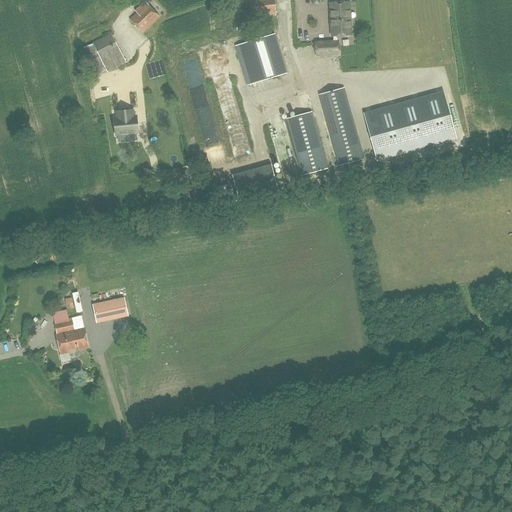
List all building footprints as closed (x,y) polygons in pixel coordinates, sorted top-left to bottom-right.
[(248,0),(251,17),(276,15),(274,0),(248,0)] [(142,33),(160,16),(145,1),(135,10),(137,13),(130,19),(142,33)] [(347,3),(347,2),(330,3),(332,36),(333,36),(333,42),(316,43),(316,55),(339,54),(338,42),(337,42),(337,36),(343,36),(343,37),(349,37),(349,35),(351,35),(349,3),(347,3)] [(93,44),(83,49),(82,49),(83,50),(96,75),(106,70),(107,71),(126,62),(112,33),(93,42),(93,44)] [(247,85),(286,73),(274,34),(236,46),(247,85)] [(212,58),(218,81),(231,78),(224,54),(212,58)] [(121,84),(122,101),(132,100),(131,83),(121,84)] [(363,158),(344,88),(320,95),(339,165),(363,158)] [(456,139),(443,91),(384,108),(373,111),(364,113),(374,150),(377,161),(456,139)] [(133,110),(117,112),(117,118),(114,119),(116,135),(138,133),(136,117),(133,117),(133,110)] [(303,175),(327,168),(312,112),(287,119),(303,175)] [(183,196),(158,200),(160,212),(160,213),(185,209),(185,208),(183,196)] [(89,304),(93,321),(124,314),(120,296),(89,304)] [(71,312),(78,310),(75,300),(68,302),(71,312)] [(68,318),(54,321),(57,333),(75,329),(72,318),(68,319),(68,318)] [(79,354),(78,349),(88,347),(84,329),(56,335),(61,353),(69,351),(70,356),(72,357),(77,356),(79,354)] [(112,354),(114,361),(126,358),(124,351),(112,354)]
